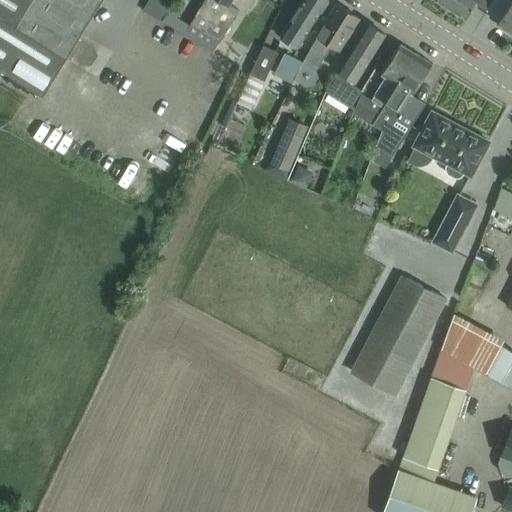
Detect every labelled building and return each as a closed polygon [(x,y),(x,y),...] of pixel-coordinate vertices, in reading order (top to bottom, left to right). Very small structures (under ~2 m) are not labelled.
[(0,0),(0,70),(41,97),(101,0),(0,0)] [(161,21),(169,7),(173,0),(148,0),(142,11),(161,22),(161,21)] [(228,3),(229,0),(204,0),(189,25),(184,33),(183,34),(212,52),(213,50),(218,42),(239,9),(228,3)] [(297,47),(318,15),(326,0),(302,0),(279,36),(297,47)] [(436,0),(465,18),(475,3),(476,0),(436,0)] [(486,10),(492,0),(476,0),(475,3),(486,10)] [(511,0),(492,0),(486,10),(500,19),(498,22),(508,28),(509,32),(511,33),(511,0)] [(338,48),(347,33),(358,16),(337,4),(321,30),(309,48),(303,61),(316,69),(331,45),(338,48)] [(180,13),(169,7),(161,21),(184,33),(189,25),(177,18),(180,13)] [(355,82),(369,59),(385,33),(368,23),(352,48),(352,49),(326,91),(351,107),(362,90),(350,82),(352,80),(355,82)] [(213,50),(212,52),(237,68),(243,58),(218,42),(213,50)] [(382,108),(416,53),(401,43),(381,75),(385,78),(372,100),(361,93),(354,110),(373,122),(382,108)] [(263,45),(237,102),(252,109),(278,52),(263,45)] [(432,63),(416,53),(382,108),(373,122),(382,128),(376,145),(392,155),(412,125),(397,115),(411,93),(412,94),(432,63)] [(471,175),(489,141),(432,111),(414,145),(449,163),(448,166),(447,170),(450,174),(457,177),(461,177),(464,175),(466,172),(471,175)] [(262,125),(258,131),(265,135),(269,128),(262,125)] [(285,129),(271,163),(287,169),(301,136),(285,129)] [(300,165),(293,180),(308,186),(314,171),(300,165)] [(329,181),(323,193),(332,198),(338,185),(329,181)] [(491,208),(511,217),(511,214),(511,194),(500,189),(491,208)] [(458,195),(432,243),(450,252),(476,204),(458,195)] [(446,297),(401,273),(350,371),(395,395),(446,297)] [(452,318),(442,347),(511,385),(511,350),(501,345),(452,318)] [(437,468),(465,388),(429,375),(402,456),(437,468)] [(511,458),(511,426),(501,454),(511,458)] [(469,511),(476,495),(397,468),(382,511),(469,511)] [(511,507),(511,491),(508,490),(503,504),(511,507)]
